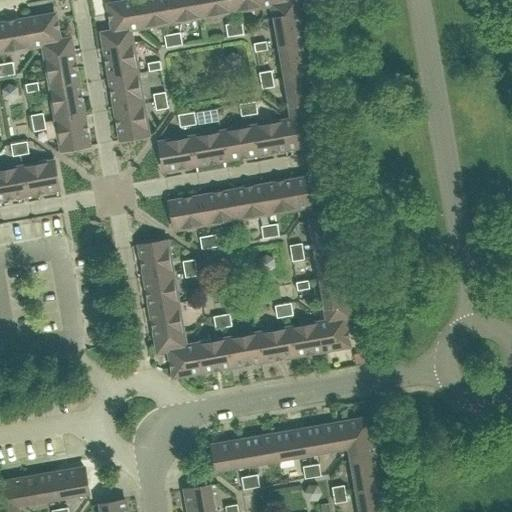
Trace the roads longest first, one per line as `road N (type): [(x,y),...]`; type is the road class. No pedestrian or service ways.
road 1 (residential): [(473,325),(417,0)]
road 2 (residential): [(193,414),(446,364)]
road 3 (residential): [(74,342),(60,252),(0,263)]
